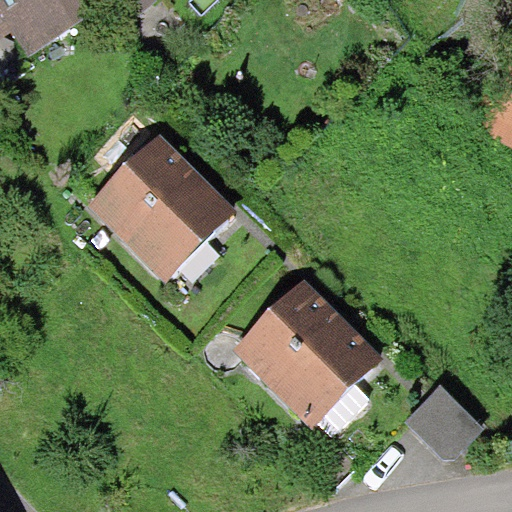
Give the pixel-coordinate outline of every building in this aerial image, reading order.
[(0,0),(0,30),(7,26),(29,59),(94,15),(83,0),(0,0)] [(158,1),(156,0),(108,0),(129,25),(158,1)] [(511,57),(472,125),(511,148),(511,57)] [(162,137),(89,209),(166,286),(239,215),(162,137)] [(307,284),(236,355),(314,433),(385,362),(307,284)] [(441,389),(406,425),(443,462),(458,461),(485,432),(441,389)]
